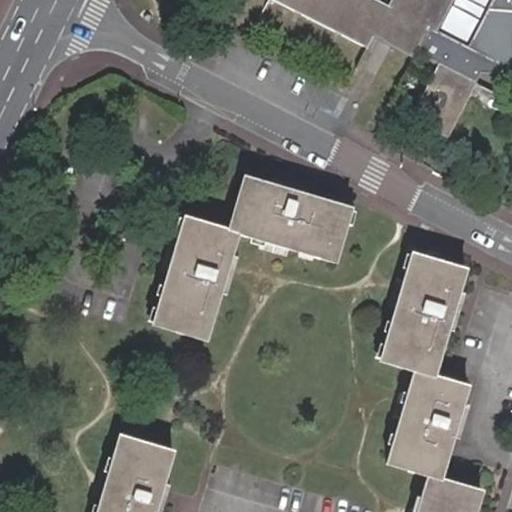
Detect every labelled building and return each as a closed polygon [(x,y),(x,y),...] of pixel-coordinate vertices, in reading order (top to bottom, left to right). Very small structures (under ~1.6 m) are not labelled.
[(372,38),(413,59),(416,54),(429,29),(436,32),(452,0),(271,0),(367,48),(372,38)] [(511,0),(492,0),(468,46),(470,47),(436,32),(429,29),(416,54),(439,66),(475,84),(480,74),(511,75),(511,0)] [(447,137),(475,84),(439,66),(411,119),(447,137)] [(274,233),(271,246),(331,264),(346,211),(286,193),(282,204),(271,200),(274,189),(241,179),(225,232),(182,219),(174,245),(184,248),(180,262),(169,259),(149,326),(202,342),(222,275),(212,272),(216,259),(226,263),(234,235),(258,242),(262,229),(274,233)] [(282,204),(286,193),(274,189),(271,200),(282,204)] [(264,244),(271,246),(274,233),(262,229),(258,242),(264,244)] [(174,245),(169,259),(180,262),(184,248),(174,245)] [(444,294),(456,298),(463,273),(407,256),(399,281),(411,285),(406,300),(395,297),(376,362),(410,373),(404,392),(417,396),(412,411),(400,407),(382,466),(422,478),(413,511),(416,511),(473,511),(479,493),(437,482),(454,424),(441,420),(445,405),(459,409),(464,389),(431,379),(451,314),(438,310),(444,294)] [(225,268),(226,263),(216,259),(212,272),(222,275),(225,268)] [(411,285),(399,281),(395,297),(406,300),(411,285)] [(451,314),(456,298),(444,294),(438,310),(451,314)] [(404,392),(400,407),(412,411),(417,396),(404,392)] [(454,424),(459,409),(445,405),(441,420),(454,424)] [(149,483),(161,486),(170,454),(117,437),(108,469),(120,473),(115,486),(104,482),(95,511),(153,511),(157,500),(145,496),(149,483)] [(120,473),(108,469),(104,482),(115,486),(120,473)] [(157,500),(161,486),(149,483),(145,496),(157,500)]
